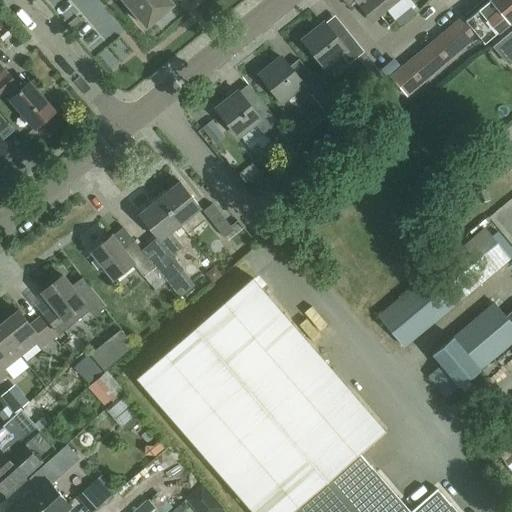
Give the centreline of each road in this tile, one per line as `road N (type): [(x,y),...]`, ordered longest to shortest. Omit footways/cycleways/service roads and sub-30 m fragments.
road 1 (unclassified): [(121,127),(280,0)]
road 2 (residential): [(121,127),(21,0)]
road 3 (unclassified): [(0,228),(121,127)]
